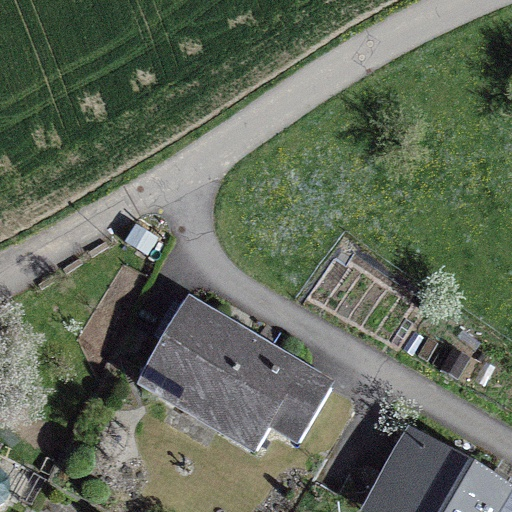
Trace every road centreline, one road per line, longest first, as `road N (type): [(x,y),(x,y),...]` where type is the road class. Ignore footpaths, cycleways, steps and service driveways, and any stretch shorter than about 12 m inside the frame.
road 1 (residential): [(511,451),(307,334),(229,277),(160,190)]
road 2 (residential): [(160,190),(351,67),(483,0)]
road 3 (residential): [(0,283),(160,190)]
